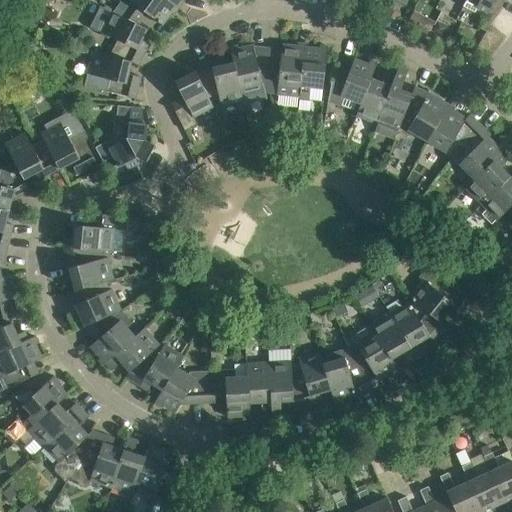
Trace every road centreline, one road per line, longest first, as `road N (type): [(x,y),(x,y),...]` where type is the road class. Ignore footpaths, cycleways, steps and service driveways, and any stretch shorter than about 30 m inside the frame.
road 1 (residential): [(213,446),(127,408),(77,369),(45,317),(37,245),(56,205),(76,193),(112,196),(150,185),(172,155),(153,89),(161,62),(196,33),(262,13)]
road 2 (residential): [(479,359),(342,432),(271,447),(213,446)]
road 3 (residential): [(262,13),(403,43),(478,87)]
